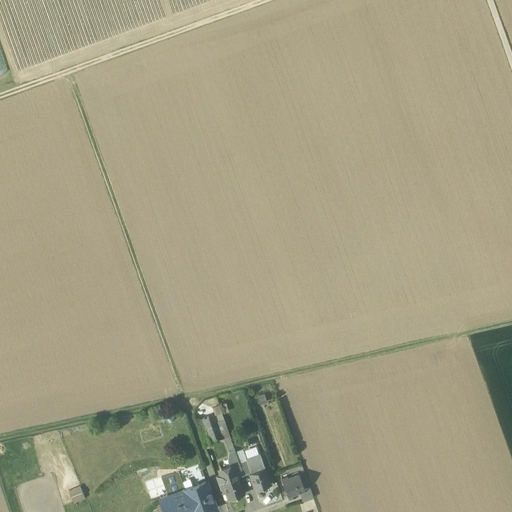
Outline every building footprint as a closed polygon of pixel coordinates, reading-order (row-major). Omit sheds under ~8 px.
[(260,403),(268,401),(266,393),(259,394),(260,403)] [(219,405),(212,407),(214,414),(221,412),(219,405)] [(167,410),(163,417),(170,421),(174,415),(167,410)] [(230,435),(221,412),(214,414),(222,438),(225,437),(230,435)] [(208,415),(202,417),(210,442),(211,441),(216,439),(208,415)] [(210,442),(202,417),(195,419),(205,447),(212,445),(211,441),(210,442)] [(239,463),(238,458),(238,459),(234,449),(229,451),(231,458),(228,459),(230,465),(230,464),(234,467),(238,476),(243,474),(239,463)] [(260,455),(246,460),(250,472),(264,467),(260,455)] [(246,460),(239,463),(243,474),(249,472),(250,472),(246,460)] [(230,465),(221,468),(219,472),(219,473),(215,474),(221,492),(225,490),(222,481),(238,476),(234,467),(230,464),(230,465)] [(250,472),(249,472),(255,489),(270,484),(264,467),(250,472)] [(178,471),(161,477),(167,495),(184,489),(184,488),(178,471)] [(299,474),(282,480),(288,496),(300,491),(305,489),(299,474)] [(238,476),(222,481),(225,490),(228,499),(243,493),(238,476)] [(184,488),(184,489),(189,501),(192,511),(200,511),(208,510),(215,507),(206,481),(184,488)] [(70,487),(73,501),(85,498),(82,485),(70,487)] [(305,489),(300,491),(303,500),(313,497),(310,488),(305,489)] [(167,495),(159,498),(164,511),(179,511),(177,505),(189,501),(184,489),(167,495)] [(192,511),(189,501),(177,505),(179,511),(192,511)]
